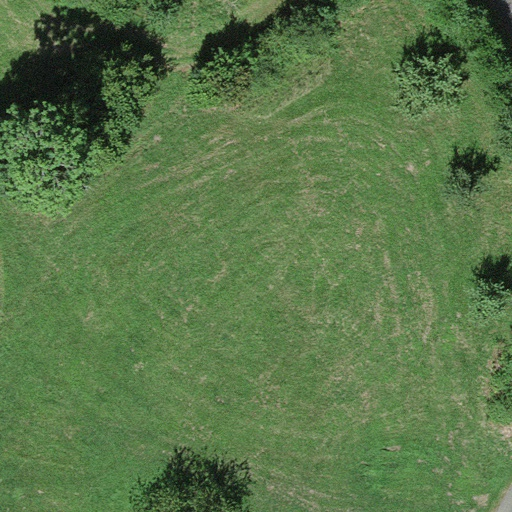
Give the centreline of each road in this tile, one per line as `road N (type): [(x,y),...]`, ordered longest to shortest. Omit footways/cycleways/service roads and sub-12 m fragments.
road 1 (unclassified): [(504,511),(511,499),(511,30),(491,0)]
road 2 (track): [(133,128),(282,15),(289,0)]
